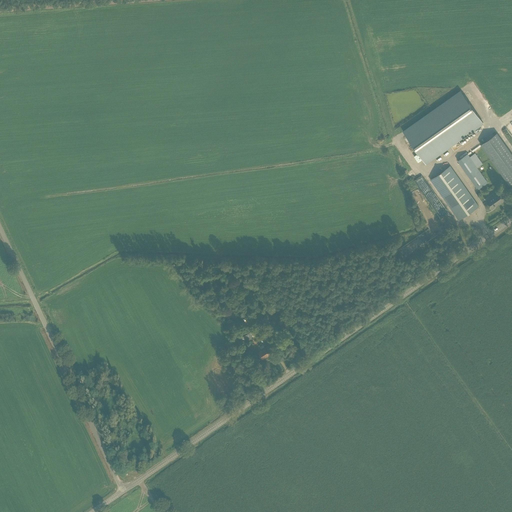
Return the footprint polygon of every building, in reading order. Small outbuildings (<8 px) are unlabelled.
[(458,140),(483,123),(461,91),(403,132),(425,163),(450,146),(454,151),(462,145),(458,140)] [(480,144),(509,186),(511,183),(511,154),(497,133),(480,144)] [(467,154),(457,161),(477,188),(487,181),(467,154)] [(430,180),(456,216),(459,220),(478,206),(450,166),(430,180)] [(486,201),(488,205),(491,209),(495,206),(495,205),(498,203),(498,204),(504,200),(499,192),(486,201)] [(273,295),(267,298),(270,303),(276,300),(273,295)] [(254,310),(246,314),(249,320),(256,316),(257,314),(254,310)] [(257,314),(256,316),(261,321),(265,318),(260,312),(257,314)] [(260,330),(255,323),(238,334),(243,341),(260,330)] [(234,348),(238,354),(244,349),(241,345),(238,348),(236,346),(234,348)] [(258,352),(259,354),(262,358),(269,354),(270,355),(274,352),(269,345),(258,352)]
